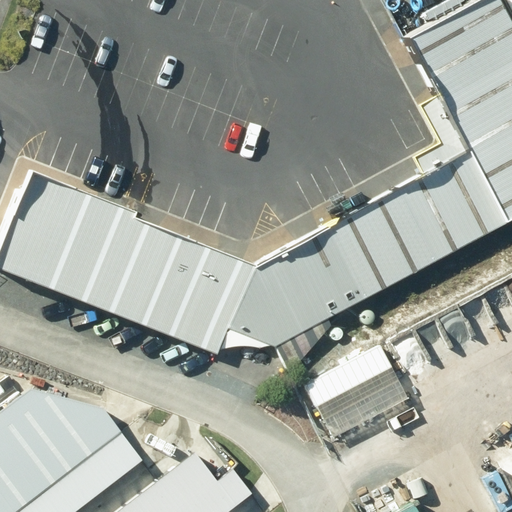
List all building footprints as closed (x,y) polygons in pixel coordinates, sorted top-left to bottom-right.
[(133,227),(136,220),(27,179),(0,251),(0,275),(216,357),(224,335),(279,351),(511,224),(511,30),(495,0),(488,0),(407,45),(469,158),(256,274),(133,227)] [(400,384),(380,346),(306,384),(325,422),(400,384)] [(0,511),(16,511),(123,432),(105,407),(30,389),(0,412),(0,511)] [(16,511),(75,511),(143,459),(123,432),(16,511)] [(193,457),(120,511),(231,511),(234,510),(193,457)] [(422,511),(417,503),(399,511),(422,511)]
